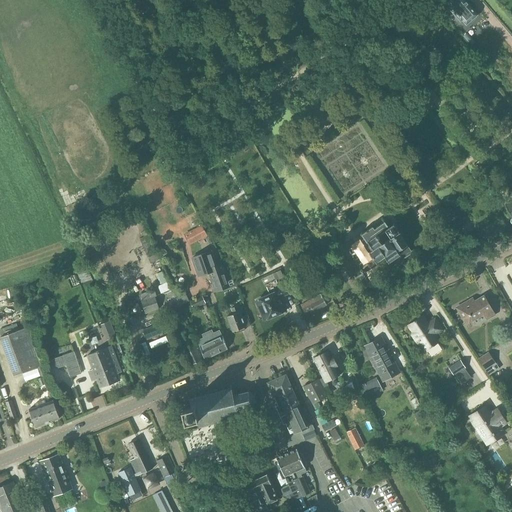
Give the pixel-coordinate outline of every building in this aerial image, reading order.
[(469,5),(465,1),(464,0),(445,0),(445,1),(449,6),(448,7),(449,8),(460,21),(462,20),(466,25),(469,22),(478,15),(475,12),(469,5)] [(426,25),(436,18),(430,10),(420,17),(426,25)] [(89,231),(101,225),(109,222),(104,212),(85,221),(84,221),(89,231)] [(390,228),(386,222),(375,229),(374,227),(362,234),(367,242),(368,241),(374,249),(370,252),(377,262),(385,256),(389,262),(400,254),(398,251),(408,245),(400,233),(400,232),(395,224),(390,228)] [(203,226),(191,232),(196,242),(208,235),(203,226)] [(151,264),(160,260),(148,234),(139,238),(151,264)] [(209,273),(216,292),(234,286),(232,280),(228,281),(222,265),(219,266),(216,267),(213,258),(211,251),(193,258),(199,277),(209,273)] [(167,282),(162,271),(157,274),(162,285),(167,282)] [(317,293),(326,288),(317,273),(309,278),(317,293)] [(265,320),(285,311),(279,296),(289,292),(284,282),(278,284),(280,290),(276,291),(277,292),(257,301),(265,320)] [(146,314),(159,309),(155,297),(157,296),(154,289),(139,295),(146,314)] [(307,316),(327,305),(320,294),(301,305),(307,316)] [(194,308),(207,303),(204,296),(191,302),(194,308)] [(495,315),(485,297),(471,304),(469,301),(457,308),(466,325),(484,315),(487,319),(495,315)] [(242,318),(238,306),(232,308),(234,314),(227,316),(233,332),(234,332),(235,334),(241,331),(240,329),(250,326),(247,316),(242,318)] [(414,333),(412,334),(419,345),(421,344),(426,350),(439,342),(434,335),(444,328),(440,322),(437,323),(435,320),(430,323),(425,315),(409,325),(414,333)] [(147,340),(163,333),(159,323),(143,329),(147,340)] [(191,365),(202,360),(198,352),(195,344),(185,323),(175,328),(191,365)] [(29,327),(28,327),(0,337),(14,374),(14,375),(43,364),(29,327)] [(199,341),(199,342),(201,346),(200,347),(205,359),(206,359),(228,350),(223,336),(222,337),(222,336),(221,333),(220,331),(214,334),(212,331),(203,335),(204,336),(205,338),(204,339),(199,341)] [(382,381),(400,372),(382,337),(365,346),(382,381)] [(119,380),(107,348),(87,355),(93,369),(88,371),(92,381),(97,380),(100,387),(119,380)] [(324,378),(320,380),(323,388),(328,385),(326,381),(339,375),(335,367),(338,366),(333,358),(331,359),(327,351),(314,358),(324,378)] [(81,374),(74,352),(64,356),(53,359),(56,368),(67,365),(70,377),(81,374)] [(478,359),(484,369),(494,363),(495,362),(488,352),(478,359)] [(462,383),(459,379),(468,373),(465,368),(460,360),(449,368),(454,375),(455,374),(461,383),(462,383)] [(308,427),(286,375),(269,383),(278,405),(276,406),(284,424),(286,423),(291,433),(295,431),(296,432),(308,427)] [(365,399),(383,390),(377,378),(359,386),(365,399)] [(313,404),(328,396),(323,388),(320,380),(319,379),(304,386),(313,404)] [(232,392),(231,385),(229,386),(230,388),(224,389),(224,387),(222,388),(222,390),(217,391),(216,389),(214,390),(214,392),(209,393),(209,391),(207,392),(207,394),(202,395),(202,393),(200,394),(200,396),(196,397),(196,395),(194,395),(194,397),(190,398),(190,397),(188,397),(188,399),(186,399),(187,401),(189,401),(191,407),(182,410),(186,423),(195,420),(197,427),(195,427),(196,429),(198,428),(198,430),(200,430),(200,428),(208,426),(208,427),(210,427),(210,425),(215,424),(216,425),(218,425),(217,423),(223,422),(223,423),(225,423),(225,421),(230,420),(230,421),(233,421),(232,419),(238,418),(238,419),(255,415),(254,409),(255,408),(253,406),(256,402),(258,402),(258,400),(256,400),(255,396),(256,394),(254,393),(253,394),(249,391),(249,389),(247,388),(247,391),(242,392),(241,390),(239,391),(240,393),(234,394),(234,392),(232,392)] [(11,419),(17,417),(12,400),(5,402),(11,419)] [(48,423),(60,419),(53,401),(41,405),(48,423)] [(36,427),(48,423),(41,405),(29,409),(36,427)] [(488,444),(504,433),(500,426),(506,423),(498,410),(492,413),(486,405),(469,416),(488,444)] [(427,417),(423,409),(414,414),(419,422),(421,421),(423,425),(430,422),(428,417),(427,417)] [(327,422),(322,425),(323,428),(325,431),(336,426),(333,420),(327,422)] [(341,440),(335,429),(330,432),(336,443),(341,440)] [(349,438),(355,450),(363,446),(357,434),(349,438)] [(138,476),(153,469),(139,440),(129,444),(136,459),(131,461),(137,474),(134,475),(131,467),(118,473),(124,484),(120,486),(122,491),(126,489),(129,496),(130,496),(128,494),(140,488),(141,491),(142,491),(135,477),(137,476),(138,476)] [(285,476),(289,486),(289,487),(292,493),(289,494),(292,501),(302,496),(303,497),(309,494),(302,477),(300,473),(306,471),(305,468),(301,459),(297,449),(289,453),(287,454),(285,454),(282,456),(277,458),(279,463),(285,476)] [(53,496),(72,489),(59,454),(40,461),(53,496)] [(164,478),(175,472),(168,455),(156,461),(164,478)] [(250,511),(265,511),(269,511),(267,508),(271,506),(269,503),(278,499),(267,475),(245,485),(255,507),(249,510),(250,511)] [(25,511),(14,482),(0,487),(0,505),(2,511),(25,511)] [(108,482),(107,482),(102,484),(105,491),(110,489),(111,489),(108,482)] [(41,511),(49,511),(41,488),(34,490),(41,511)] [(31,509),(37,506),(34,498),(28,501),(31,509)]
